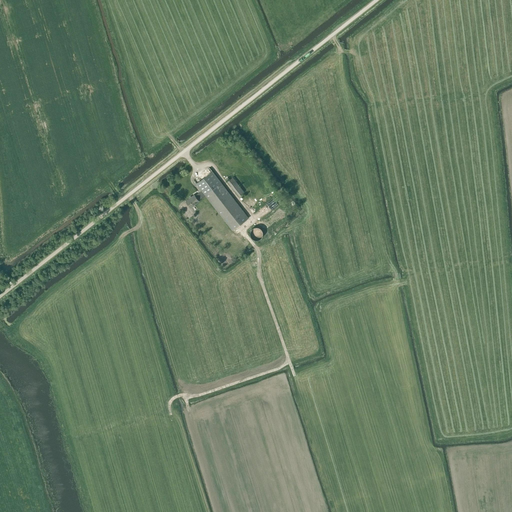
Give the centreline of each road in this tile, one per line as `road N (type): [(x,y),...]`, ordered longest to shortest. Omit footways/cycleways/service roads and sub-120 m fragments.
road 1 (unclassified): [(0,296),(378,0)]
road 2 (track): [(248,214),(253,219),(241,227),(256,247),(294,374)]
road 3 (track): [(288,357),(278,369),(174,397),(169,412)]
